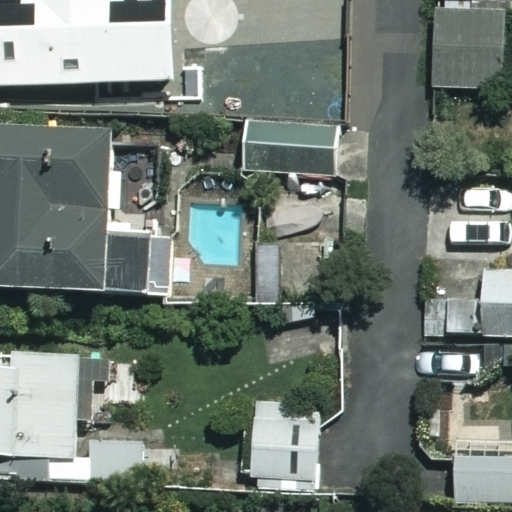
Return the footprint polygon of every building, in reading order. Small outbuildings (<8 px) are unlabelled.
[(120,0),(67,0),(68,12),(15,12),(15,1),(0,1),(0,122),(171,122),(171,89),(223,89),(223,11),(120,12),(120,0)] [(505,0),(438,0),(439,13),(506,12),(505,0)] [(439,13),(432,13),(433,98),(511,97),(511,88),(511,12),(506,12),(439,13)] [(333,125),(359,125),(358,61),(229,61),(229,125),(241,125),(333,125)] [(333,125),(241,125),(241,186),(333,186),(333,125)] [(107,142),(0,142),(0,301),(25,301),(25,324),(51,323),(50,302),(157,302),(157,245),(107,245),(107,142)] [(340,190),(255,189),(253,242),(339,244),(340,190)] [(259,246),(260,310),(278,310),(278,335),(303,335),(302,293),(312,293),(312,246),(259,246)] [(0,487),(138,489),(139,448),(83,447),(84,356),(0,355),(0,487)] [(253,453),(253,491),(325,490),(324,440),(293,441),(293,401),(251,402),(253,453)] [(253,491),(253,453),(198,454),(199,492),(253,491)]
